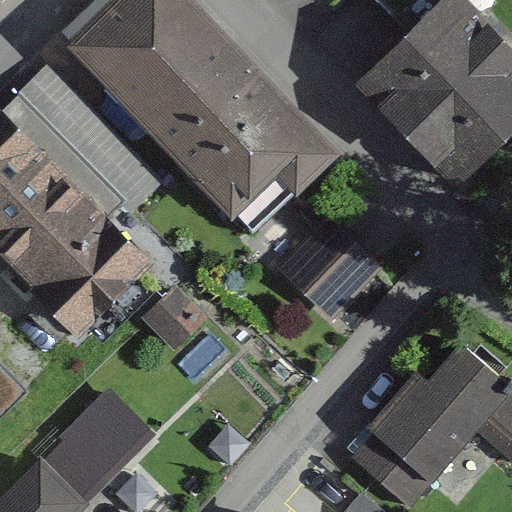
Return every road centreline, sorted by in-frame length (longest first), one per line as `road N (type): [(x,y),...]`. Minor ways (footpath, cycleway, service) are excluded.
road 1 (residential): [(459,240),(221,511)]
road 2 (residential): [(459,240),(241,0)]
